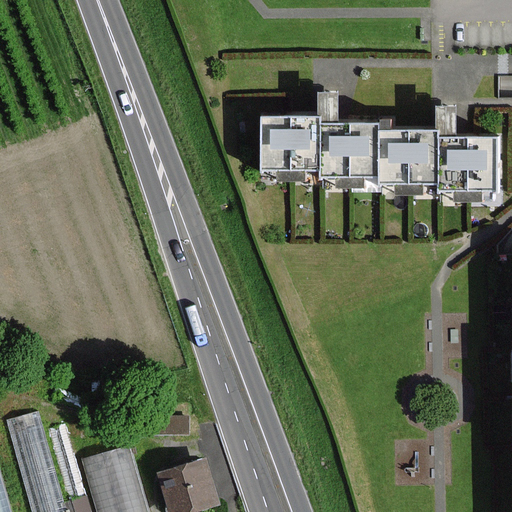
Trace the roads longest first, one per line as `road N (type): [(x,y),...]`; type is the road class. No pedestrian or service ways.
road 1 (primary): [(300,511),(200,243),(116,49)]
road 2 (primary): [(116,49),(169,233),(268,511)]
